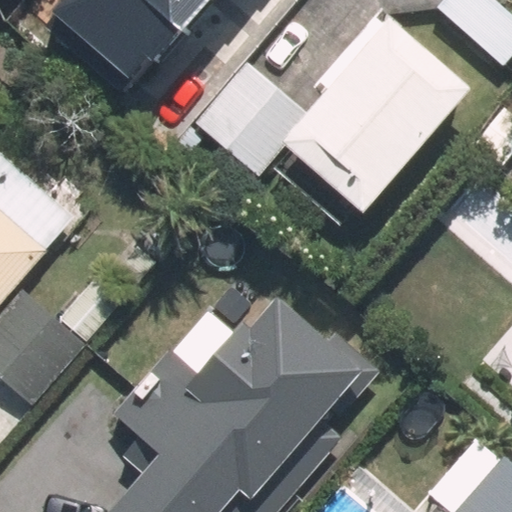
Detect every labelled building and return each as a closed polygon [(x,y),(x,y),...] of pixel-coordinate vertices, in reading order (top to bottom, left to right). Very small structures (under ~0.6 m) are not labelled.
[(168,0),(78,0),(59,22),(149,101),(208,35),(168,0)] [(168,0),(208,35),(238,0),(168,0)] [(511,18),(489,0),(445,0),(433,15),(505,75),(511,65),(511,18)] [(248,68),(191,136),(256,188),(276,164),(356,230),(466,98),(382,28),(308,117),(248,68)] [(0,164),(0,308),(72,225),(0,164)] [(60,324),(86,346),(155,268),(128,245),(60,324)] [(282,511),(391,382),(336,336),(323,352),(260,300),(234,331),(208,309),(108,428),(155,467),(117,511),(282,511)] [(22,301),(0,325),(0,379),(32,408),(81,353),(22,301)] [(336,479),(307,511),(382,511),(396,496),(370,474),(353,494),(336,479)]
